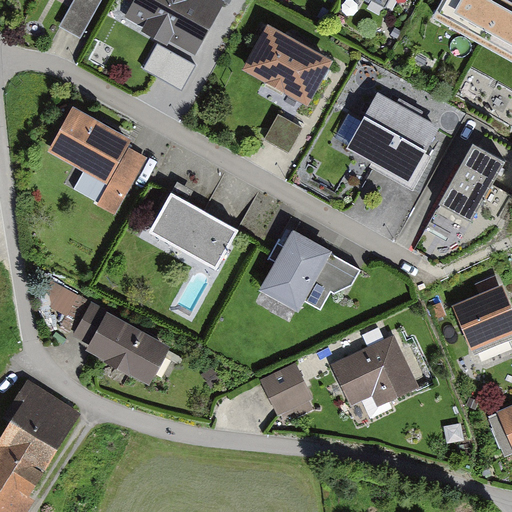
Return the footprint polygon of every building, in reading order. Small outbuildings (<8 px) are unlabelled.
[(81,38),(101,0),(74,0),(60,27),(72,33),(81,38)] [(225,1),(223,0),(135,0),(127,17),(197,54),(225,1)] [(477,43),(500,0),(438,0),(430,16),(477,43)] [(511,5),(502,0),(477,45),(511,64),(511,5)] [(268,23),(242,67),(307,104),(325,72),(332,59),(268,23)] [(439,123),(377,88),(347,141),(372,155),(368,163),(413,188),(433,153),(425,149),(439,123)] [(133,141),(72,108),(48,153),(108,185),(97,206),(114,216),(145,159),(128,149),(133,141)] [(290,153),(303,128),(279,115),(266,140),(277,147),(290,153)] [(507,160),(476,141),(439,204),(471,222),(507,160)] [(221,218),(173,191),(151,230),(217,267),(237,232),(239,228),(221,218)] [(294,228),(260,288),(300,310),(333,251),(294,228)] [(66,315),(83,303),(67,279),(49,291),(66,315)] [(455,305),(473,350),(511,333),(511,303),(504,285),(455,305)] [(174,349),(92,302),(75,331),(94,341),(87,353),(151,389),(174,349)] [(420,389),(394,337),(333,367),(351,404),(362,399),(372,419),(395,408),(393,403),(420,389)] [(298,365),(264,383),(281,416),(296,408),(300,416),(316,408),(312,401),(316,399),(298,365)] [(0,511),(32,511),(41,498),(32,493),(85,411),(32,377),(9,414),(17,419),(0,446),(0,511)] [(511,407),(497,414),(511,448),(511,407)]
